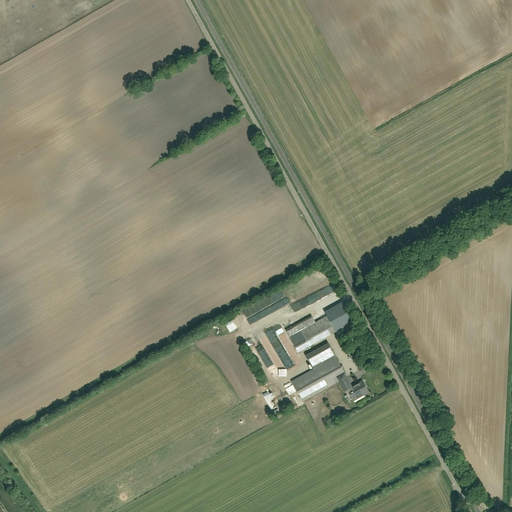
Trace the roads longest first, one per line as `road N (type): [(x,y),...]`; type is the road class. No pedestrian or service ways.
road 1 (unclassified): [(186,0),(458,495)]
road 2 (track): [(378,286),(511,206)]
